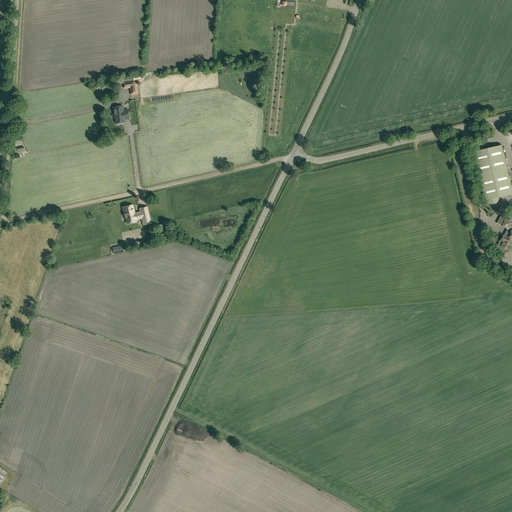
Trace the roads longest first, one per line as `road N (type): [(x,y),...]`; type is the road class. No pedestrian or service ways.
road 1 (unclassified): [(119,511),(293,153)]
road 2 (track): [(291,157),(0,221)]
road 3 (unclassified): [(293,153),(323,161),(511,117)]
road 4 (unclassified): [(293,153),(358,0)]
road 5 (track): [(2,221),(11,111),(4,95)]
